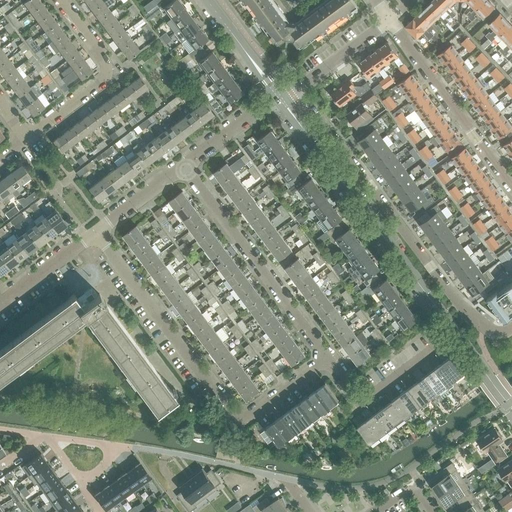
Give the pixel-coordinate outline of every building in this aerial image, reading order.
[(39,0),(26,0),(23,2),(30,12),(42,3),(39,0)] [(86,0),(85,1),(85,2),(92,11),(103,2),(101,0),(86,0)] [(160,10),(162,8),(170,18),(184,8),(177,0),(172,0),(172,1),(171,0),(162,0),(156,5),(160,10)] [(304,47),(358,6),(352,0),(330,0),(296,26),(288,25),(269,0),(242,0),(274,43),(276,41),(279,45),(285,41),(285,39),(294,40),(294,41),(298,47),(302,44),(304,47)] [(435,0),(433,0),(427,6),(439,18),(445,25),(448,22),(445,17),(448,14),(446,12),(435,0)] [(435,0),(446,12),(448,14),(452,18),(456,15),(452,11),(450,12),(448,10),(453,5),(448,0),(435,0)] [(488,1),(486,0),(474,0),(469,5),(466,10),(468,13),(466,15),(469,19),(488,1)] [(471,21),(476,17),(474,16),(477,13),(483,19),(494,9),(488,1),(469,19),(471,21)] [(11,7),(7,2),(1,6),(5,11),(11,7)] [(92,11),(99,20),(99,21),(111,12),(103,2),(92,11)] [(30,12),(37,22),(49,13),(42,3),(30,12)] [(156,5),(144,14),(148,19),(160,10),(156,5)] [(435,28),(438,31),(441,28),(437,24),(436,26),(433,23),(439,18),(427,6),(420,13),(435,28)] [(170,18),(178,29),(192,18),(184,8),(170,18)] [(11,12),(6,15),(13,25),(18,22),(11,12)] [(99,21),(106,30),(118,22),(111,12),(99,21)] [(37,22),(44,31),(45,31),(56,23),(49,13),(37,22)] [(434,35),(431,32),(435,28),(420,13),(413,19),(430,38),(431,38),(434,35)] [(489,32),(485,36),(488,39),(507,22),(500,14),(488,25),(493,31),(491,33),(489,32)] [(173,32),(181,42),(199,29),(192,18),(178,29),(173,32)] [(142,19),(133,26),(136,30),(145,23),(142,19)] [(405,26),(417,39),(423,33),(425,35),(424,37),(428,41),(428,40),(430,38),(413,19),(405,26)] [(106,30),(113,40),(125,31),(118,22),(106,30)] [(494,36),(496,34),(502,40),(511,30),(511,27),(507,22),(488,39),(491,42),(495,38),(494,36)] [(45,31),(52,41),(63,32),(56,23),(45,31)] [(180,43),(188,53),(187,53),(187,54),(191,59),(203,50),(200,45),(207,39),(199,29),(181,42),(180,43)] [(503,46),(499,50),(502,54),(511,44),(511,30),(502,40),(507,45),(504,48),(503,46)] [(113,40),(120,49),(121,49),(132,41),(125,31),(113,40)] [(52,41),(48,43),(56,53),(59,50),(59,51),(71,42),(63,32),(52,41)] [(165,32),(159,37),(162,40),(168,36),(165,32)] [(165,45),(171,40),(168,36),(162,40),(165,45)] [(467,37),(461,43),(465,47),(472,42),(467,37)] [(488,39),(481,45),(484,48),(491,42),(488,39)] [(30,48),(36,44),(33,40),(27,44),(30,48)] [(128,59),(139,51),(132,41),(121,49),(128,59)] [(59,51),(66,60),(78,51),(71,42),(59,51)] [(470,52),(476,46),(472,42),(465,47),(470,52)] [(387,43),(378,50),(388,64),(394,60),(400,68),(404,65),(398,57),(387,43)] [(36,44),(30,48),(35,54),(40,50),(36,44)] [(507,51),(510,48),(511,50),(511,44),(502,54),(505,57),(509,53),(507,51)] [(451,45),(437,56),(443,64),(458,53),(451,45)] [(1,49),(0,49),(0,64),(8,59),(8,58),(1,49)] [(211,51),(207,55),(203,50),(191,59),(195,64),(198,62),(206,72),(219,62),(211,51)] [(377,50),(368,57),(379,71),(385,79),(389,76),(383,68),(388,64),(378,50),(377,50)] [(66,60),(73,70),(85,61),(78,51),(66,60)] [(443,64),(449,72),(464,62),(458,53),(443,64)] [(481,53),(475,58),(480,63),(486,57),(481,53)] [(28,59),(27,60),(31,65),(32,65),(36,61),(32,56),(28,59)] [(368,57),(358,64),(369,78),(378,72),(379,71),(368,57)] [(484,68),(490,62),(486,57),(480,63),(484,68)] [(8,59),(0,64),(0,71),(4,77),(15,68),(8,59)] [(45,67),(50,63),(47,59),(42,63),(45,67)] [(467,59),(464,62),(449,72),(455,81),(470,70),(473,67),(467,59)] [(73,70),(61,79),(56,82),(59,86),(64,83),(66,85),(78,76),(80,79),(92,71),(85,61),(73,70)] [(206,72),(213,82),(227,72),(219,62),(206,72)] [(15,68),(4,77),(11,86),(22,78),(26,75),(23,71),(25,69),(21,64),(15,68)] [(400,68),(399,69),(404,75),(409,71),(404,65),(400,68)] [(496,68),(490,74),(494,78),(500,72),(496,68)] [(455,81),(461,89),(476,78),(470,70),(455,81)] [(213,82),(221,92),(235,82),(227,72),(213,82)] [(498,83),(504,77),(500,72),(494,78),(498,83)] [(389,76),(385,79),(390,86),(394,82),(389,75),(389,76)] [(411,75),(397,85),(403,94),(417,83),(411,75)] [(147,88),(138,76),(129,84),(137,95),(147,88)] [(480,76),(476,79),(476,78),(461,89),(468,97),(482,87),(486,84),(480,76)] [(22,78),(11,86),(18,96),(30,87),(29,87),(22,78)] [(385,79),(379,83),(380,84),(384,89),(390,86),(385,79)] [(350,80),(331,94),(340,106),(342,105),(343,106),(347,103),(346,102),(356,94),(352,88),(355,86),(350,80)] [(229,103),(243,93),(235,82),(221,92),(229,103)] [(355,86),(352,88),(356,94),(357,96),(362,96),(371,89),(366,82),(364,84),(361,86),(359,86),(355,86)] [(203,83),(197,88),(200,92),(206,87),(203,83)] [(417,83),(403,94),(409,102),(423,92),(417,83)] [(30,87),(18,96),(25,105),(37,97),(41,94),(41,93),(34,84),(30,87)] [(129,84),(119,91),(128,102),(137,95),(129,84)] [(203,96),(210,92),(206,87),(200,92),(203,96)] [(468,97),(474,106),(488,95),(482,87),(468,97)] [(57,88),(52,92),(56,97),(61,94),(57,88)] [(190,94),(186,89),(181,93),(185,98),(190,94)] [(362,96),(360,97),(367,106),(378,98),(375,95),(372,90),(371,89),(362,96)] [(119,91),(110,98),(118,110),(128,102),(119,91)] [(423,92),(409,102),(415,110),(430,100),(424,92),(423,92)] [(37,97),(25,105),(33,115),(44,107),(48,103),(41,93),(41,94),(37,97)] [(177,96),(180,101),(185,98),(181,93),(177,96)] [(492,93),(489,95),(488,95),(474,106),(480,114),(494,103),(498,101),(492,93)] [(389,96),(382,101),(386,107),(393,101),(389,96)] [(217,114),(222,109),(214,97),(208,102),(217,114)] [(109,117),(118,110),(110,98),(100,105),(109,117)] [(398,123),(402,128),(408,123),(408,122),(411,120),(414,124),(422,119),(436,108),(430,100),(415,110),(412,113),(411,112),(404,117),(405,118),(398,123)] [(389,112),(396,107),(393,101),(386,107),(389,112)] [(213,114),(203,102),(194,109),(203,122),(213,114)] [(501,112),(494,103),(480,114),(486,122),(501,112)] [(171,109),(167,104),(162,107),(166,112),(171,109)] [(373,119),(362,104),(346,116),(357,131),(373,119)] [(100,105),(91,112),(99,124),(109,117),(100,105)] [(157,111),(161,116),(166,112),(162,107),(157,111)] [(436,108),(422,119),(425,123),(423,125),(425,129),(428,127),(442,117),(442,116),(436,108)] [(194,109),(184,117),(193,129),(203,122),(194,109)] [(145,115),(141,110),(137,114),(140,119),(145,115)] [(91,112),(81,120),(90,131),(99,124),(91,112)] [(486,122),(492,131),(507,120),(501,112),(486,122)] [(401,113),(394,118),(398,123),(405,118),(404,117),(401,113)] [(184,117),(175,124),(184,136),(193,129),(184,117)] [(425,129),(424,130),(430,137),(433,135),(434,135),(448,125),(442,117),(428,127),(425,129)] [(511,118),(511,117),(507,120),(492,131),(498,139),(506,133),(511,129),(511,118)] [(151,123),(148,118),(143,122),(147,127),(151,123)] [(81,120),(72,127),(80,138),(90,131),(81,120)] [(366,127),(370,133),(359,141),(366,150),(382,138),(376,129),(379,126),(375,120),(366,127)] [(138,125),(142,130),(147,127),(143,122),(138,125)] [(175,124),(165,131),(174,143),(184,136),(175,124)] [(126,130),(122,125),(118,128),(121,133),(126,130)] [(448,125),(434,135),(440,144),(454,133),(448,125)] [(72,127),(62,134),(71,146),(80,138),(72,127)] [(413,129),(406,135),(410,140),(417,135),(413,129)] [(165,131),(155,138),(164,151),(174,143),(165,131)] [(271,131),(257,141),(260,146),(254,152),(248,144),(243,148),(252,160),(264,151),(264,152),(278,141),(271,131)] [(132,137),(129,132),(124,136),(127,141),(132,137)] [(454,133),(440,144),(446,152),(460,142),(454,133)] [(52,141),(61,153),(71,146),(62,134),(52,141)] [(414,145),(421,140),(417,135),(410,140),(414,145)] [(119,140),(123,144),(127,141),(124,136),(119,140)] [(155,138),(146,145),(155,158),(164,151),(155,138)] [(382,138),(366,150),(372,158),(389,146),(382,138)] [(511,138),(503,145),(509,154),(511,151),(511,138)] [(264,152),(272,162),(286,151),(278,141),(264,152)] [(132,148),(136,153),(145,165),(155,158),(146,145),(141,149),(137,144),(132,148)] [(389,146),(372,158),(379,167),(395,155),(389,146)] [(425,146),(419,151),(422,156),(429,151),(425,146)] [(113,152),(110,147),(105,151),(109,156),(113,152)] [(465,148),(451,158),(457,167),(471,157),(465,148)] [(103,158),(104,159),(109,156),(105,151),(100,154),(103,158)] [(272,162),(280,172),(294,162),(286,151),(272,162)] [(426,161),(433,156),(429,151),(422,156),(426,161)] [(136,153),(127,160),(136,172),(145,165),(136,153)] [(113,162),(117,167),(126,179),(136,172),(127,160),(123,155),(113,162)] [(238,170),(249,162),(244,155),(229,166),(227,163),(213,174),(221,183),(238,170)] [(395,155),(379,167),(385,176),(401,164),(395,155)] [(471,157),(457,167),(463,175),(477,165),(471,157)] [(94,166),(90,162),(86,165),(89,170),(94,166)] [(263,162),(257,166),(260,171),(266,166),(263,162)] [(297,175),(301,171),(294,162),(280,172),(287,181),(284,183),(288,189),(301,180),(297,175)] [(401,164),(385,176),(391,184),(408,172),(401,164)] [(21,165),(11,172),(20,184),(30,177),(21,165)] [(76,173),(79,177),(89,170),(86,165),(76,173)] [(477,165),(463,175),(467,180),(464,183),(466,186),(469,184),(483,174),(477,165)] [(252,166),(248,169),(252,175),(256,172),(252,166)] [(117,167),(108,174),(117,186),(126,179),(117,167)] [(443,169),(436,174),(440,180),(446,175),(443,169)] [(237,177),(240,174),(238,170),(221,183),(228,193),(241,183),(237,177)] [(2,180),(11,192),(14,197),(19,193),(15,188),(20,184),(11,172),(2,180)] [(256,180),(260,177),(256,172),(252,175),(256,180)] [(408,172),(391,184),(398,193),(414,181),(408,172)] [(108,174),(98,181),(107,194),(117,186),(108,174)] [(469,184),(466,186),(468,188),(471,186),(476,192),(489,182),(483,174),(469,184)] [(443,185),(450,180),(446,175),(440,180),(443,185)] [(311,178),(304,184),(301,180),(288,189),(291,194),(298,189),(306,200),(319,190),(311,178)] [(0,180),(0,197),(1,199),(5,204),(9,200),(6,195),(11,192),(2,180),(0,180)] [(98,181),(88,189),(97,201),(107,194),(98,181)] [(414,181),(398,193),(404,202),(421,190),(414,181)] [(489,182),(476,192),(480,198),(478,199),(480,202),(482,200),(495,190),(489,182)] [(228,193),(235,203),(248,192),(241,183),(228,193)] [(266,185),(262,188),(264,191),(266,194),(271,191),(266,185)] [(455,186),(448,191),(452,196),(459,192),(455,186)] [(306,200),(313,209),(327,200),(319,190),(306,200)] [(421,190),(404,202),(411,211),(421,203),(425,208),(435,201),(431,196),(427,198),(421,190)] [(482,200),(480,202),(482,204),(483,203),(488,209),(502,199),(495,190),(482,200)] [(38,197),(34,191),(28,195),(33,201),(38,197)] [(182,192),(169,201),(176,211),(189,202),(182,192)] [(235,203),(242,212),(256,202),(248,192),(235,203)] [(456,201),(462,196),(459,192),(452,196),(456,201)] [(23,199),(27,205),(33,201),(28,195),(24,199),(23,199)] [(23,197),(17,199),(24,208),(27,205),(23,199),(24,199),(23,197)] [(502,199),(488,209),(494,217),(508,207),(502,199)] [(313,209),(321,219),(321,220),(334,210),(327,200),(313,209)] [(34,202),(29,207),(33,212),(38,208),(34,202)] [(49,202),(45,205),(51,214),(46,218),(57,232),(66,225),(64,221),(63,221),(49,202)] [(176,211),(184,221),(197,211),(189,202),(176,211)] [(242,212),(249,222),(263,212),(256,202),(242,212)] [(467,203),(460,208),(464,213),(471,208),(467,203)] [(281,204),(277,207),(281,213),(285,210),(281,204)] [(427,211),(431,216),(421,224),(427,233),(444,221),(448,218),(441,209),(437,204),(427,211)] [(19,211),(15,206),(10,210),(13,215),(19,211)] [(511,212),(508,207),(494,217),(500,225),(511,216),(511,212)] [(468,218),(475,213),(471,208),(464,213),(468,218)] [(162,223),(167,219),(159,209),(154,213),(162,223)] [(5,214),(9,219),(13,215),(10,210),(5,214)] [(338,222),(342,220),(334,210),(321,220),(321,219),(316,222),(324,232),(325,231),(329,237),(342,227),(338,222)] [(184,221),(191,231),(204,221),(197,211),(184,221)] [(249,222),(257,231),(270,221),(263,212),(249,222)] [(301,212),(294,217),(298,221),(304,217),(301,212)] [(24,218),(20,213),(15,217),(19,222),(24,218)] [(511,216),(500,225),(506,233),(506,234),(511,229),(511,216)] [(300,225),(307,220),(304,217),(298,221),(300,225)] [(46,218),(36,225),(47,239),(57,232),(46,218)] [(479,219),(473,224),(477,230),(483,225),(479,219)] [(159,225),(155,220),(150,223),(154,228),(159,225)] [(204,221),(191,231),(198,240),(211,231),(204,221)] [(257,231),(264,241),(277,231),(270,221),(257,231)] [(444,221),(427,233),(434,242),(450,230),(444,221)] [(170,223),(165,227),(169,232),(174,228),(170,223)] [(295,224),(291,227),(295,232),(299,229),(295,224)] [(36,225),(27,232),(38,246),(47,239),(36,225)] [(480,235),(487,230),(483,225),(477,230),(480,235)] [(136,226),(123,236),(130,246),(143,236),(136,226)] [(349,229),(345,232),(342,227),(329,237),(333,242),(336,240),(344,250),(357,240),(349,229)] [(173,238),(178,234),(174,228),(169,232),(173,238)] [(162,229),(157,232),(161,238),(166,234),(162,229)] [(450,230),(434,242),(440,250),(457,238),(450,230)] [(198,240),(205,250),(218,240),(211,231),(198,240)] [(264,241),(271,251),(284,240),(277,231),(264,241)] [(27,232),(17,239),(28,254),(38,246),(27,232)] [(165,243),(169,239),(166,234),(161,238),(165,243)] [(130,246),(138,255),(151,246),(143,236),(130,246)] [(491,236),(485,241),(489,246),(496,241),(491,236)] [(457,238),(440,250),(447,259),(463,247),(457,238)] [(17,239),(7,246),(18,261),(28,254),(17,239)] [(205,250),(212,259),(225,250),(218,240),(205,250)] [(278,260),(292,250),(284,240),(271,251),(278,260)] [(344,250),(350,259),(351,260),(365,250),(357,240),(344,250)] [(0,243),(0,257),(8,268),(18,261),(7,246),(4,241),(0,243)] [(492,251),(499,246),(496,241),(489,246),(492,251)] [(184,242),(179,246),(183,251),(188,248),(184,242)] [(138,255),(145,265),(158,255),(151,246),(138,255)] [(463,247),(447,259),(453,268),(470,256),(463,247)] [(176,248),(172,252),(176,257),(180,253),(176,248)] [(187,257),(192,253),(188,248),(183,251),(187,257)] [(212,259),(212,260),(219,269),(232,259),(225,250),(212,259)] [(350,259),(348,261),(352,266),(348,268),(348,270),(352,276),(372,260),(365,250),(351,260),(350,259)] [(316,252),(312,255),(316,261),(320,257),(316,252)] [(179,262),(184,258),(180,253),(176,257),(179,262)] [(145,265),(152,274),(165,265),(158,255),(145,265)] [(470,256),(453,268),(460,276),(476,264),(470,256)] [(0,274),(8,268),(0,257),(0,274)] [(219,269),(220,269),(227,279),(240,269),(232,259),(219,269)] [(298,259),(285,269),(292,279),(305,269),(298,259)] [(361,274),(366,280),(363,282),(367,287),(379,278),(375,273),(380,270),(372,260),(352,276),(355,279),(361,274)] [(199,261),(193,265),(197,271),(203,267),(199,261)] [(338,262),(332,267),(336,272),(342,267),(338,262)] [(476,264),(460,276),(466,285),(482,273),(476,264)] [(152,274),(159,284),(172,274),(165,265),(152,274)] [(191,267),(186,271),(190,276),(195,273),(191,267)] [(201,276),(206,272),(203,267),(197,271),(201,276)] [(227,279),(234,288),(247,279),(240,269),(227,279)] [(292,279),(299,288),(313,278),(305,269),(292,279)] [(482,273),(466,285),(473,294),(483,286),(493,279),(486,270),(482,273)] [(331,272),(327,275),(330,280),(335,277),(331,272)] [(193,281),(198,278),(195,273),(190,276),(193,281)] [(159,284),(166,294),(179,284),(172,274),(159,284)] [(299,288),(306,298),(320,288),(316,282),(319,280),(316,276),(313,278),(299,288)] [(334,285),(339,282),(335,277),(330,280),(334,285)] [(387,279),(382,282),(379,278),(367,287),(360,292),(362,294),(371,295),(375,292),(381,300),(395,290),(387,279)] [(234,288),(241,298),(254,288),(247,279),(234,288)] [(493,279),(483,286),(487,292),(497,285),(493,279)] [(497,291),(487,298),(504,322),(511,315),(511,280),(503,287),(506,290),(500,294),(497,291)] [(213,281),(208,285),(212,290),(217,286),(213,281)] [(166,294),(174,303),(187,294),(179,284),(166,294)] [(306,298),(314,308),(327,298),(323,292),(326,289),(323,285),(320,288),(306,298)] [(205,286),(200,290),(204,295),(209,292),(205,286)] [(216,295),(221,291),(217,286),(212,290),(216,295)] [(261,298),(254,288),(241,298),(248,308),(261,298)] [(87,318),(158,412),(174,401),(102,306),(105,304),(98,294),(96,295),(93,291),(88,290),(83,294),(85,297),(78,302),(73,295),(68,298),(70,301),(0,353),(0,378),(84,315),(87,318)] [(381,300),(389,310),(402,300),(395,290),(381,300)] [(345,291),(341,294),(345,299),(349,296),(345,291)] [(208,301),(213,297),(209,292),(204,295),(208,301)] [(174,303),(181,313),(194,303),(187,294),(174,303)] [(349,304),(353,301),(349,296),(345,299),(349,304)] [(213,297),(208,301),(208,302),(211,306),(211,305),(216,302),(213,297)] [(248,308),(255,317),(268,308),(261,298),(248,308)] [(314,308),(321,317),(334,307),(327,298),(314,308)] [(228,300),(222,304),(226,309),(231,305),(228,300)] [(389,310),(397,321),(410,311),(402,300),(389,310)] [(216,302),(211,305),(215,310),(220,306),(216,302)] [(181,313),(188,322),(188,323),(201,313),(194,303),(181,313)] [(230,315),(236,311),(231,305),(226,309),(230,315)] [(220,306),(215,310),(219,315),(223,311),(220,306)] [(321,317),(328,327),(341,317),(334,307),(321,317)] [(255,317),(262,327),(275,317),(268,308),(255,317)] [(360,310),(356,313),(358,316),(360,318),(364,315),(360,310)] [(222,320),(227,316),(223,311),(219,315),(222,320)] [(404,330),(417,320),(410,311),(397,321),(404,330)] [(188,323),(195,332),(208,323),(201,313),(188,323)] [(377,313),(370,318),(373,322),(380,317),(377,313)] [(364,324),(368,320),(364,315),(360,318),(364,324)] [(358,316),(350,321),(352,324),(360,318),(358,316)] [(266,339),(270,337),(283,327),(275,317),(262,327),(267,332),(263,335),(266,339)] [(328,327),(335,336),(349,327),(341,317),(328,327)] [(376,326),(382,321),(380,317),(373,322),(376,326)] [(242,319),(236,323),(241,328),(246,324),(242,319)] [(195,332),(202,342),(215,332),(208,323),(195,332)] [(244,333),(250,329),(246,324),(241,328),(244,333)] [(335,336),(342,346),(356,336),(352,331),(355,328),(352,324),(349,327),(335,336)] [(234,325),(229,329),(233,334),(238,330),(234,325)] [(270,337),(277,346),(290,337),(283,327),(270,337)] [(375,329),(370,333),(374,338),(378,334),(375,329)] [(237,339),(242,336),(238,330),(233,334),(237,339)] [(202,342),(209,351),(210,351),(222,342),(215,332),(202,342)] [(394,338),(391,334),(385,338),(388,342),(394,338)] [(342,346),(343,346),(350,356),(363,346),(356,336),(342,346)] [(277,346),(284,356),(297,346),(290,337),(277,346)] [(256,338),(251,342),(255,347),(260,344),(256,338)] [(210,351),(216,361),(217,361),(230,351),(222,342),(210,351)] [(248,344),(243,348),(247,353),(252,350),(248,344)] [(259,353),(264,349),(260,344),(255,347),(259,353)] [(291,366),(304,356),(297,346),(284,356),(291,366)] [(357,366),(370,356),(363,346),(350,356),(357,366)] [(217,361),(224,371),(237,361),(233,356),(236,353),(233,349),(230,351),(217,361)] [(251,358),(256,355),(252,350),(247,353),(251,358)] [(465,374),(451,356),(443,363),(456,381),(465,374)] [(224,371),(231,380),(244,371),(237,361),(224,371)] [(443,363),(434,370),(447,387),(456,381),(443,363)] [(273,372),(277,369),(273,364),(269,367),(273,372)] [(266,378),(270,374),(266,369),(262,372),(266,378)] [(434,370),(426,376),(439,393),(447,387),(434,370)] [(231,380),(238,390),(251,380),(244,371),(231,380)] [(262,372),(259,375),(266,384),(272,380),(274,379),(270,374),(266,378),(262,372)] [(426,376),(417,382),(430,400),(439,393),(426,376)] [(246,400),(258,390),(251,380),(238,390),(246,400)] [(417,382),(409,389),(422,406),(430,400),(417,382)] [(325,383),(317,389),(325,400),(330,407),(338,400),(339,400),(325,383)] [(317,389),(308,396),(312,400),(321,413),(330,407),(325,400),(317,389)] [(409,389),(400,395),(413,413),(422,406),(409,389)] [(400,395),(392,401),(405,419),(413,413),(400,395)] [(302,400),(300,402),(313,420),(321,413),(312,400),(308,396),(302,400)] [(392,401),(383,408),(396,425),(405,419),(392,401)] [(300,402),(291,408),(304,426),(313,420),(300,402)] [(291,408),(283,415),(296,432),(304,426),(291,408)] [(383,408),(375,414),(388,432),(396,425),(383,408)] [(375,414),(366,421),(379,438),(388,432),(375,414)] [(283,415),(274,421),(287,439),(296,432),(283,415)] [(431,418),(423,424),(426,428),(434,422),(431,418)] [(266,429),(261,434),(268,443),(273,439),(278,445),(287,439),(274,421),(265,428),(266,429)] [(358,427),(371,444),(379,438),(366,421),(358,427)] [(503,441),(501,437),(502,436),(499,432),(497,432),(495,429),(477,441),(486,453),(488,452),(496,464),(507,457),(500,447),(499,448),(498,445),(503,441)] [(351,436),(345,441),(349,446),(355,441),(351,436)] [(460,445),(453,449),(458,456),(465,452),(460,445)] [(346,446),(340,450),(350,463),(350,464),(352,463),(356,460),(346,446)] [(41,453),(21,467),(28,476),(46,462),(43,458),(44,457),(41,453)] [(511,460),(498,470),(506,482),(507,481),(511,487),(511,460)] [(135,466),(131,469),(142,486),(152,479),(139,461),(135,465),(135,466)] [(46,462),(28,476),(30,475),(36,483),(54,470),(51,466),(50,467),(46,462)] [(452,463),(441,471),(446,477),(434,485),(434,484),(434,485),(435,487),(433,488),(439,494),(440,493),(441,495),(463,480),(452,463)] [(125,471),(121,474),(134,492),(142,486),(131,469),(126,472),(125,471)] [(197,474),(192,478),(206,497),(217,488),(215,486),(220,482),(211,470),(206,474),(203,469),(196,474),(197,474)] [(54,470),(36,483),(43,492),(60,479),(59,480),(56,475),(54,470)] [(118,478),(113,481),(125,498),(134,492),(121,474),(117,477),(118,478)] [(184,490),(177,495),(190,511),(197,506),(195,505),(206,497),(192,478),(187,482),(187,481),(180,486),(184,490)] [(60,479),(43,492),(49,501),(65,489),(62,484),(63,483),(60,479)] [(442,496),(441,497),(444,504),(446,503),(447,505),(448,505),(459,497),(463,503),(474,496),(463,480),(441,495),(442,496)] [(108,484),(103,487),(116,504),(125,498),(113,481),(108,485),(108,484)] [(99,490),(94,493),(107,511),(116,504),(103,487),(104,488),(99,491),(99,490)] [(65,489),(49,501),(55,509),(73,497),(70,493),(69,493),(65,489)] [(505,511),(511,506),(511,498),(509,494),(498,501),(505,511)] [(467,509),(463,511),(484,511),(474,496),(463,503),(467,509)] [(73,497),(55,509),(57,511),(69,511),(78,506),(75,502),(76,501),(73,497)] [(263,500),(253,508),(255,511),(279,511),(286,508),(285,506),(286,506),(282,499),(280,500),(279,498),(278,498),(267,506),(263,500)] [(36,502),(31,506),(34,511),(40,507),(36,502)] [(141,503),(136,506),(139,511),(144,507),(141,503)]
